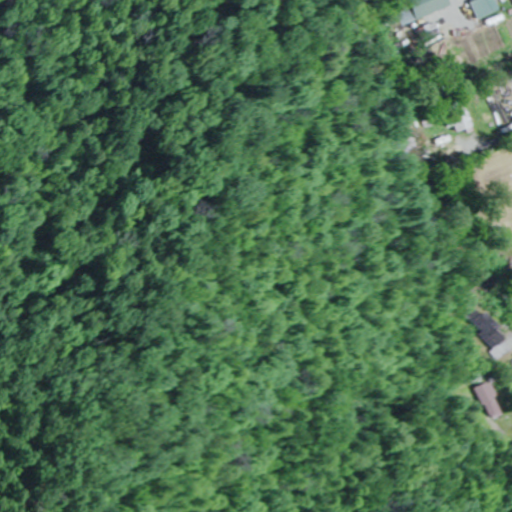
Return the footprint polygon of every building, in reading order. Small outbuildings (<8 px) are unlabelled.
[(455,4),(452,0),(410,0),(419,20),(455,4)] [(475,0),(478,15),(493,13),(490,0),(475,0)] [(469,139),(468,134),(475,131),(465,101),(448,107),(453,123),(455,122),(462,142),(469,139)] [(476,317),(492,346),(503,340),(488,311),(476,317)] [(496,400),(488,380),(478,384),(486,404),(496,400)]
